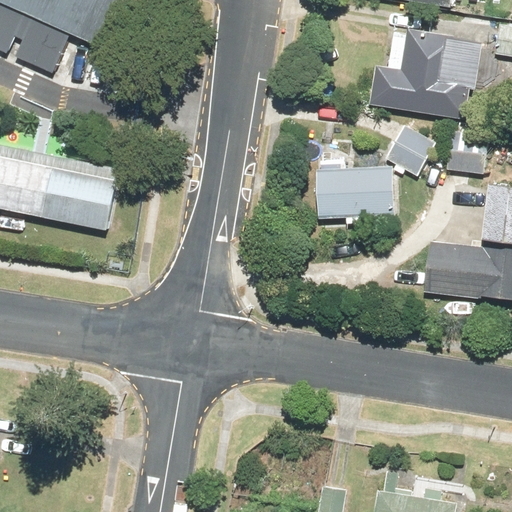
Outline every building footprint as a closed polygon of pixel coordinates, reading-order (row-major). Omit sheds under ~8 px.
[(0,0),(0,48),(7,51),(14,36),(22,39),(15,55),(53,71),(70,32),(104,47),(124,0),(0,0)] [(511,25),(507,25),(502,58),(511,58),(511,25)] [(380,68),(376,112),(470,121),(473,91),(484,92),(489,37),(398,30),(394,69),(380,68)] [(409,126),(390,160),(422,178),(441,144),(409,126)] [(455,133),(450,172),(488,177),(494,138),(455,133)] [(0,147),(0,208),(106,231),(119,172),(0,147)] [(325,171),(321,171),(323,221),(350,220),(351,226),(370,225),(370,219),(399,218),(397,168),(349,170),(349,162),(325,163),(325,171)] [(436,242),(430,293),(511,303),(511,188),(496,187),(489,249),(436,242)] [(382,489),(378,511),(461,511),(463,502),(445,499),(446,490),(429,487),(428,497),(416,495),(416,491),(398,488),(401,474),(390,472),(387,490),(382,489)] [(347,511),(351,491),(327,487),(323,511),(347,511)]
